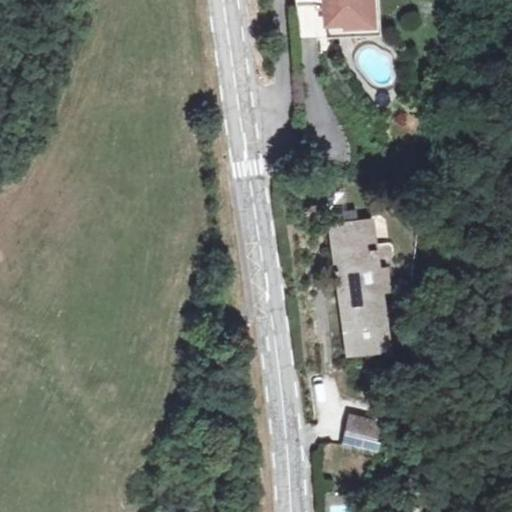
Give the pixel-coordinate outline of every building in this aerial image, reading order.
[(301,0),(302,14),(316,14),(318,21),(328,20),(327,0),(301,0)] [(327,0),(328,20),(328,31),(329,34),(374,33),(373,0),(327,0)] [(323,170),(311,168),(314,191),(327,190),(323,170)] [(327,222),(327,233),(356,230),(354,218),(327,222)] [(367,228),(356,230),(327,233),(343,354),(384,348),(367,228)] [(338,457),(366,465),(374,436),(347,429),(338,457)] [(349,511),(360,510),(359,497),(348,498),(349,511)]
